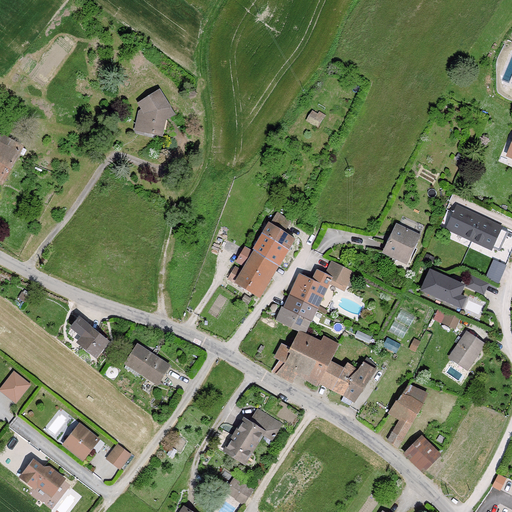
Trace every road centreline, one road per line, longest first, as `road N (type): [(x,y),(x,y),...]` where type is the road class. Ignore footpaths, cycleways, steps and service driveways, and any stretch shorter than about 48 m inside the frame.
road 1 (track): [(161,323),(169,228),(208,154),(202,55),(222,0)]
road 2 (tertiary): [(217,346),(376,443),(447,511)]
road 3 (tertiary): [(0,257),(67,291),(217,346)]
road 4 (residential): [(217,346),(112,497)]
